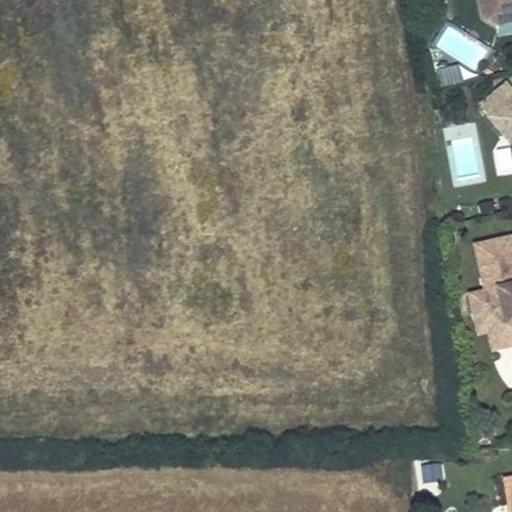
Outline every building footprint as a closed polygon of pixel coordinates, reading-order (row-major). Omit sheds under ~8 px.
[(511,0),(480,0),(484,17),(494,23),(511,18),(511,0)] [(462,81),(458,67),(439,71),(443,86),(462,81)] [(511,99),(511,89),(509,86),(497,95),(505,105),(511,99)] [(480,106),(503,135),(511,145),(511,148),(511,99),(505,105),(497,95),(495,93),(480,106)] [(511,240),(511,237),(475,245),(481,272),(511,264),(511,240)] [(511,264),(481,272),(485,291),(511,285),(511,264)] [(511,285),(485,291),(469,295),(478,334),(488,332),(511,326),(511,285)] [(511,326),(488,332),(493,350),(511,346),(511,326)] [(442,466),(421,469),(423,484),(445,481),(442,466)]
